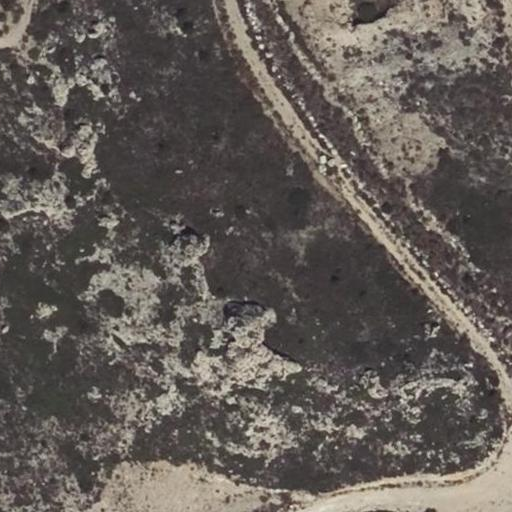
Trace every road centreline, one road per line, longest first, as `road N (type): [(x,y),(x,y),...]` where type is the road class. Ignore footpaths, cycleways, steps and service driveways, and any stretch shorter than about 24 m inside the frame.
road 1 (track): [(511,429),(493,369),(250,61),(235,0)]
road 2 (track): [(338,511),(390,498),(464,505),(505,476),(511,438)]
